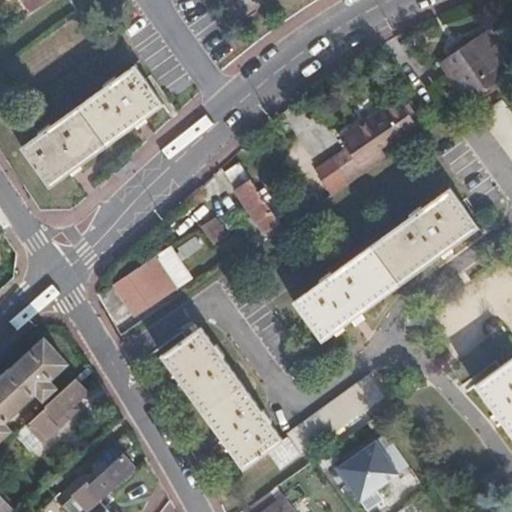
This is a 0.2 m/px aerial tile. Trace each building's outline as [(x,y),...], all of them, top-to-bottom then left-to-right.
[(23,0),(31,10),(46,0),(23,0)] [(473,36),(494,67),(507,58),(487,28),(473,36)] [(438,60),(465,101),(501,77),(494,67),(473,36),(463,43),(448,54),(438,60)] [(444,48),(448,54),(463,43),(459,37),(444,48)] [(160,103),(134,64),(19,146),(46,184),(160,103)] [(393,98),(351,128),(355,135),(398,106),(393,98)] [(511,116),(500,99),(477,115),(511,163),(511,116)] [(321,163),(338,189),(359,174),(352,165),(370,152),(411,124),(398,106),(355,135),(351,128),(335,139),(342,148),(321,163)] [(352,165),(359,174),(377,162),(370,152),(352,165)] [(279,218),(239,158),(225,169),(264,227),(279,218)] [(310,170),(328,196),(338,189),(321,163),(310,170)] [(473,227),(445,188),(291,300),(319,338),(473,227)] [(195,247),(191,242),(173,253),(177,259),(195,247)] [(141,262),(114,279),(134,311),(160,294),(141,262)] [(279,440),(196,326),(158,353),(241,467),(266,450),(278,467),(297,453),(299,455),(383,395),(367,373),(284,434),(285,436),(279,440)] [(50,380),(67,364),(45,340),(0,382),(0,439),(10,429),(4,423),(39,390),(45,397),(55,388),(50,380)] [(511,356),(473,385),(511,438),(511,356)] [(87,392),(75,379),(44,406),(46,408),(26,426),(42,443),(61,424),(56,419),(87,392)] [(33,450),(42,443),(26,426),(25,424),(16,432),(33,450)] [(375,488),(408,467),(385,433),(337,467),(366,509),(381,499),(375,488)] [(102,502),(136,470),(124,457),(90,489),(82,496),(63,511),(91,511),(100,503),(102,502)] [(275,486),(269,490),(277,502),(283,497),(275,486)] [(269,490),(248,504),(253,511),(292,511),(283,497),(277,502),(269,490)] [(0,511),(10,511),(13,510),(0,495),(0,511)] [(108,511),(100,503),(91,511),(108,511)]
